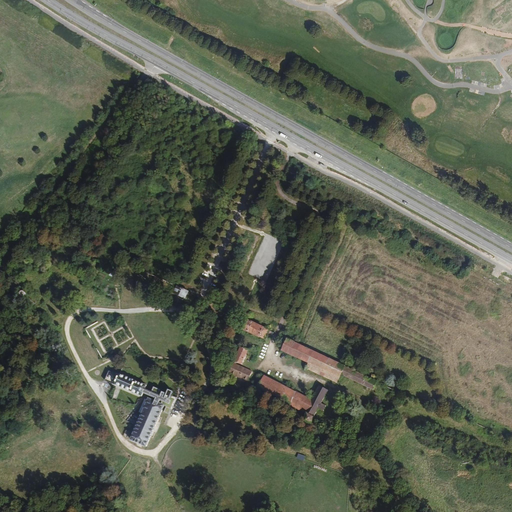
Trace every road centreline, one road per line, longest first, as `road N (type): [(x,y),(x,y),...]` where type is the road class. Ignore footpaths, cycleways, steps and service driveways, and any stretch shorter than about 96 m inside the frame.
road 1 (primary): [(50,0),(511,263)]
road 2 (primary): [(511,246),(71,0)]
road 3 (track): [(5,262),(153,61)]
